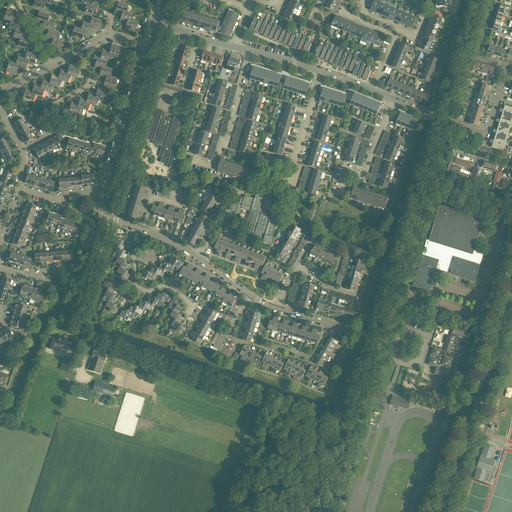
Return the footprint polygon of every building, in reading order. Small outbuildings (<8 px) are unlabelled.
[(43,9),(45,3),(45,2),(42,2),(42,0),(35,0),(33,6),(43,9)] [(193,0),(187,0),(186,5),(198,8),(200,2),(193,0)] [(299,10),(301,4),(292,0),(290,0),(288,5),(299,10)] [(376,12),(381,2),(380,2),(375,0),(374,0),(370,10),(376,12)] [(382,15),(388,2),(382,0),(381,0),(380,2),(381,2),(376,12),(382,15)] [(121,3),(118,2),(117,6),(115,12),(122,14),(123,11),(126,12),(128,5),(121,3)] [(336,12),(339,6),(329,2),(326,8),(336,12)] [(388,17),(393,7),(392,7),(394,5),(388,2),(382,15),(388,17)] [(94,15),(97,5),(90,3),(89,6),(86,5),(86,6),(84,12),(94,15)] [(296,16),(296,15),(299,10),(288,5),(286,11),(296,16)] [(394,20),(399,10),(393,7),(388,17),(394,20)] [(15,19),(17,12),(7,9),(4,20),(11,22),(11,21),(14,22),(15,19)] [(400,23),(405,13),(399,10),(394,20),(400,23)] [(126,12),(123,11),(122,14),(120,21),(127,23),(128,20),(131,20),(133,14),(126,12)] [(230,37),(240,15),(230,11),(223,27),(218,26),(219,23),(184,13),(181,23),(216,33),(216,31),(230,37)] [(296,16),(286,11),(283,17),(296,23),(298,16),(296,15),(296,16)] [(47,22),(49,15),(39,12),(36,22),(43,24),(44,21),(47,22)] [(406,25),(411,15),(405,13),(400,23),(406,25)] [(440,24),(443,18),(433,14),(430,20),(440,24)] [(259,21),(256,20),(258,16),(256,15),(250,30),(255,32),(261,17),(259,21)] [(413,28),(417,18),(411,15),(406,25),(413,28)] [(337,30),(338,29),(342,18),(336,16),(332,26),(331,27),(337,30)] [(264,23),(261,22),(263,18),(261,17),(255,32),(260,34),(266,19),(264,23)] [(99,31),(102,21),(92,18),(90,25),(93,26),(92,29),(99,31)] [(344,31),(348,21),(342,18),(338,29),(344,31)] [(20,28),(22,21),(15,19),(14,22),(11,21),(11,22),(9,28),(15,30),(18,31),(20,28)] [(264,36),(269,26),(266,24),(268,20),(266,19),(260,34),(264,36)] [(271,27),(272,23),(274,20),(272,19),(269,26),(264,36),(269,38),(273,28),(271,27)] [(131,20),(128,20),(127,23),(124,30),(134,33),(137,22),(131,20)] [(438,30),(440,24),(430,20),(427,26),(438,30)] [(47,22),(44,21),(43,24),(41,31),(47,33),(48,33),(49,30),(52,31),(54,24),(47,22)] [(350,34),(354,23),(348,21),(344,31),(350,34)] [(90,36),(92,29),(93,26),(90,25),(83,23),(81,29),(81,30),(84,30),(83,34),(90,36)] [(354,23),(350,34),(349,36),(355,38),(356,36),(360,26),(354,23)] [(274,40),(278,30),(275,29),(277,25),(275,24),(273,28),(269,38),(274,40)] [(280,31),(282,27),(282,26),(280,26),(278,30),(274,40),(279,42),(283,32),(280,31)] [(362,39),(366,29),(360,26),(356,36),(362,39)] [(435,36),(438,30),(427,26),(425,32),(435,36)] [(81,41),(83,34),(84,30),(81,30),(81,29),(74,27),(71,38),(81,41)] [(284,44),(288,34),(285,33),(287,28),(285,27),(283,32),(279,42),(284,44)] [(24,36),(26,30),(20,28),(18,31),(15,30),(13,37),(20,39),(23,40),(24,36)] [(290,35),(292,30),(290,29),(288,34),(284,44),(288,46),(295,31),(293,36),(290,35)] [(366,29),(362,39),(361,41),(367,44),(368,41),(372,31),(366,29)] [(52,31),(49,30),(48,33),(47,33),(45,40),(52,42),(54,39),(57,39),(59,33),(52,31)] [(293,48),(297,38),(295,37),(296,32),(295,31),(288,46),(293,48)] [(374,44),(378,34),(372,31),(368,41),(374,44)] [(433,42),(435,36),(425,32),(422,38),(433,42)] [(300,39),(301,35),(299,34),(298,38),(297,38),(293,48),(298,50),(302,40),(300,39)] [(380,46),(384,36),(378,34),(374,44),(380,46)] [(31,38),(24,36),(23,40),(20,39),(18,46),(28,49),(31,38)] [(304,41),(306,37),(304,36),(302,40),(298,50),(303,52),(307,42),(304,41)] [(309,43),(311,39),(309,38),(307,42),(303,52),(307,54),(312,44),(309,43)] [(433,50),(436,44),(433,42),(422,38),(420,44),(421,45),(420,48),(431,53),(433,50)] [(57,39),(54,39),(52,42),(50,49),(60,52),(63,41),(57,39)] [(325,49),(325,48),(322,47),(324,43),(322,42),(316,56),(321,58),(325,49)] [(412,51),(413,48),(409,47),(409,46),(401,43),(399,49),(407,53),(408,49),(412,51)] [(119,57),(122,47),(112,44),(110,51),(109,54),(112,55),(119,57)] [(329,50),(327,49),(328,45),(326,44),(325,48),(325,49),(321,58),(325,60),(331,46),(329,50)] [(330,63),(334,53),(331,51),(333,47),(331,46),(325,60),(330,62),(330,63)] [(507,59),(510,49),(510,48),(506,46),(505,49),(502,58),(507,59)] [(110,62),(112,55),(109,54),(110,51),(103,49),(100,59),(107,61),(110,62)] [(336,54),(338,50),(336,49),(334,53),(330,63),(335,65),(341,51),(339,55),(336,54)] [(408,60),(409,58),(405,56),(407,53),(399,49),(397,55),(408,60)] [(344,57),(341,56),(342,52),(341,51),(335,65),(339,67),(345,53),(344,57)] [(34,66),(37,56),(27,53),(25,59),(28,60),(27,64),(34,66)] [(344,69),(345,68),(348,59),(345,58),(347,54),(345,53),(339,67),(344,69)] [(234,60),(231,54),(226,70),(234,72),(236,76),(239,68),(241,67),(240,65),(241,60),(236,59),(234,60)] [(349,70),(353,61),(350,59),(352,55),(350,54),(348,59),(345,68),(349,70)] [(431,56),(427,54),(426,57),(430,58),(429,62),(437,65),(439,59),(431,56)] [(407,62),(408,60),(397,55),(394,61),(402,64),(404,61),(407,62)] [(353,75),(358,63),(355,61),(357,57),(355,56),(353,61),(349,70),(354,72),(353,75)] [(25,71),(27,64),(28,60),(25,59),(18,57),(16,64),(19,65),(18,68),(18,69),(25,71)] [(105,68),(107,61),(100,59),(98,58),(94,69),(101,71),(102,67),(105,68)] [(359,66),(361,61),(359,61),(358,63),(353,75),(358,77),(364,63),(362,67),(359,66)] [(403,72),(404,69),(401,68),(402,64),(394,61),(392,67),(400,70),(403,72)] [(16,75),(18,69),(18,68),(19,65),(16,64),(9,62),(6,72),(16,75)] [(434,71),(437,65),(429,62),(427,65),(423,64),(422,66),(434,71)] [(478,71),(480,63),(475,62),(474,64),(471,63),(469,71),(472,72),(473,70),(478,71)] [(363,79),(367,69),(364,68),(366,63),(364,63),(358,77),(363,79)] [(77,78),(80,67),(70,64),(68,71),(67,75),(70,76),(77,78)] [(368,81),(370,76),(372,71),(369,70),(371,65),(369,65),(367,69),(363,79),(368,81)] [(432,77),(434,71),(422,66),(421,68),(425,70),(424,73),(432,77)] [(105,68),(102,67),(101,71),(99,77),(106,79),(107,76),(110,77),(110,76),(112,70),(105,68)] [(254,82),(258,69),(253,67),(250,79),(250,81),(251,81),(251,80),(254,81),(254,82)] [(68,83),(70,76),(67,75),(68,71),(61,69),(59,76),(58,80),(61,80),(61,81),(68,83)] [(259,84),(263,70),(258,69),(254,82),(255,82),(256,81),(259,82),(259,83),(259,84)] [(264,84),(267,72),(263,70),(259,84),(260,84),(260,82),(264,84)] [(268,85),(272,73),(267,72),(264,84),(263,85),(265,85),(265,84),(268,85)] [(273,86),(277,74),(272,73),(268,85),(269,85),(268,86),(269,87),(270,85),(273,86)] [(429,83),(432,77),(424,73),(422,77),(418,75),(417,78),(421,79),(429,83)] [(59,87),(61,81),(61,80),(58,80),(59,76),(52,74),(50,81),(51,81),(49,84),(52,85),(59,87)] [(278,88),(280,81),(282,76),(277,74),(273,86),(273,88),(274,88),(274,87),(278,88)] [(393,80),(394,76),(392,75),(390,79),(387,87),(393,90),(396,82),(393,80)] [(110,77),(107,76),(106,79),(104,86),(113,89),(117,79),(110,76),(110,77)] [(288,92),(292,79),(287,77),(286,81),(285,84),(283,90),(283,91),(284,91),(284,90),(288,91),(287,92),(288,92)] [(50,92),(52,85),(49,84),(51,81),(50,81),(44,78),(42,85),(41,89),(44,90),(50,92)] [(293,92),(296,80),(292,79),(288,92),(289,93),(289,91),(293,92)] [(399,92),(403,80),(401,79),(400,83),(396,82),(393,90),(399,92)] [(226,89),(228,83),(220,80),(218,87),(226,89)] [(297,95),(301,82),(296,80),(293,92),(292,94),(293,94),(294,93),(297,94),(297,95)] [(404,94),(408,87),(404,85),(406,81),(403,80),(399,92),(404,94)] [(302,95),(305,83),(301,82),(297,95),(298,95),(298,94),(302,95)] [(42,97),(44,90),(41,89),(42,85),(35,83),(33,90),(32,94),(35,95),(42,97)] [(306,96),(308,92),(310,84),(305,83),(302,95),(301,96),(302,97),(303,95),(306,96)] [(410,97),(415,85),(413,84),(411,88),(408,87),(404,94),(410,97)] [(416,99),(419,91),(416,90),(417,86),(415,85),(410,97),(416,99)] [(224,95),(226,89),(218,87),(216,93),(224,95)] [(33,102),(35,95),(32,94),(33,90),(26,88),(23,99),(33,102)] [(105,101),(108,91),(98,88),(96,94),(95,98),(98,99),(105,101)] [(325,102),(328,90),(323,89),(320,101),(320,102),(321,102),(321,101),(325,102)] [(422,102),(427,90),(425,89),(423,93),(419,91),(416,99),(422,102)] [(329,103),(333,91),(328,90),(325,102),(324,103),(325,104),(326,102),(329,103)] [(428,104),(431,96),(427,95),(429,91),(427,90),(422,102),(428,104)] [(334,105),(337,93),(333,91),(329,103),(329,104),(329,105),(330,105),(330,104),(334,105)] [(96,106),(98,99),(95,98),(96,94),(90,92),(88,99),(87,103),(89,104),(96,106)] [(222,101),(224,95),(216,93),(214,99),(222,101)] [(338,106),(342,94),(337,93),(334,105),(334,106),(335,107),(335,105),(338,106)] [(355,106),(360,95),(355,93),(350,104),(349,106),(351,106),(351,105),(355,106)] [(343,108),(345,101),(347,96),(342,94),(338,106),(338,108),(339,108),(340,107),(343,108)] [(359,108),(364,96),(360,95),(355,106),(354,108),(355,108),(356,107),(359,108)] [(363,110),(368,98),(364,96),(359,108),(358,110),(360,110),(360,109),(363,110)] [(87,110),(89,104),(87,103),(88,99),(81,97),(78,104),(79,104),(78,107),(81,108),(83,109),(87,110)] [(368,112),(373,100),(368,98),(363,110),(363,111),(364,112),(365,111),(368,112)] [(484,106),(485,102),(477,99),(475,98),(473,103),(484,106)] [(220,107),(222,101),(214,99),(212,105),(220,107)] [(372,114),(377,102),(373,100),(368,112),(367,113),(368,114),(369,112),(372,114)] [(72,102),(69,109),(68,109),(68,108),(67,112),(78,115),(81,116),(83,109),(81,108),(78,107),(79,104),(78,104),(72,102)] [(377,116),(379,111),(382,104),(377,102),(372,114),(372,115),(373,116),(374,114),(377,116)] [(511,104),(505,102),(504,106),(505,106),(504,110),(502,109),(501,109),(500,109),(500,110),(511,113),(511,104)] [(482,111),(484,106),(473,103),(472,107),(474,108),(474,109),(482,111)] [(295,113),(297,107),(288,104),(286,111),(295,113)] [(220,116),(222,110),(213,107),(211,114),(220,116)] [(173,120),(165,117),(164,117),(164,114),(162,114),(163,111),(155,109),(146,139),(156,142),(155,144),(162,147),(159,157),(162,157),(160,163),(170,166),(169,168),(178,171),(182,155),(172,152),(182,120),(174,117),(173,120)] [(511,125),(511,122),(511,113),(500,110),(500,111),(500,112),(501,112),(503,113),(500,120),(498,119),(497,120),(511,125)] [(293,119),(295,113),(286,111),(285,117),(293,119)] [(401,126),(406,114),(401,112),(396,124),(396,125),(397,126),(397,124),(400,126),(401,126)] [(218,122),(220,116),(211,114),(210,120),(218,122)] [(404,129),(410,116),(406,114),(401,126),(400,126),(400,127),(401,128),(402,126),(405,128),(404,129)] [(331,124),(333,118),(324,115),(322,122),(331,124)] [(409,129),(414,118),(410,116),(404,129),(406,129),(406,128),(409,129)] [(291,125),(293,119),(285,117),(283,123),(291,125)] [(414,131),(419,120),(414,118),(409,129),(409,131),(410,131),(411,130),(414,131)] [(17,128),(25,124),(22,119),(14,123),(17,128)] [(216,128),(218,122),(210,120),(208,126),(216,128)] [(508,135),(511,125),(497,120),(496,120),(496,121),(497,122),(500,123),(497,130),(495,130),(494,130),(493,130),(493,131),(508,135)] [(255,132),(257,124),(249,121),(246,129),(255,132)] [(364,130),(366,124),(358,121),(356,127),(364,130)] [(329,130),(331,124),(322,122),(321,128),(329,130)] [(289,131),(291,125),(283,123),(281,129),(289,131)] [(19,133),(27,129),(25,124),(17,128),(19,133)] [(214,134),(216,128),(208,126),(206,131),(202,130),(214,134)] [(361,136),(364,130),(356,127),(353,132),(361,136)] [(327,136),(329,130),(321,128),(319,134),(327,136)] [(22,138),(30,134),(27,129),(19,133),(22,138)] [(252,139),(255,132),(246,129),(244,136),(252,139)] [(288,137),(289,131),(281,129),(279,135),(288,137)] [(214,134),(202,130),(200,136),(208,139),(210,133),(214,134)] [(505,146),(508,135),(493,131),(493,132),(494,132),(494,133),(496,133),(494,141),(492,140),(491,140),(490,140),(490,141),(505,146)] [(25,143),(33,139),(30,134),(22,138),(25,143)] [(325,142),(327,136),(319,134),(317,140),(325,142)] [(286,144),(288,137),(279,135),(277,141),(286,144)] [(206,145),(208,139),(200,136),(198,142),(206,145)] [(250,146),(252,139),(244,136),(242,144),(250,146)] [(401,145),(404,139),(395,136),(393,141),(401,145)] [(359,146),(360,139),(352,137),(350,143),(359,146)] [(61,146),(56,138),(52,140),(51,138),(49,139),(56,152),(57,152),(59,151),(57,148),(61,146)] [(77,141),(78,139),(74,138),(73,140),(69,138),(66,148),(69,149),(69,151),(71,152),(70,155),(73,156),(75,150),(75,151),(78,141),(77,141)] [(56,152),(49,139),(47,140),(49,142),(45,144),(49,152),(53,151),(54,153),(56,152)] [(85,143),(78,141),(75,151),(82,153),(81,155),(83,156),(88,142),(86,141),(85,143)] [(284,150),(286,144),(277,141),(275,147),(284,150)] [(399,151),(401,145),(393,141),(390,147),(399,151)] [(503,151),(505,146),(490,141),(490,142),(490,143),(491,143),(493,144),(492,147),(503,151)] [(93,146),(89,144),(90,142),(88,142),(83,156),(86,157),(87,154),(90,155),(91,153),(94,154),(97,145),(94,144),(93,146)] [(204,151),(206,145),(198,142),(196,148),(204,151)] [(322,150),(324,144),(315,142),(314,145),(313,145),(312,146),(314,147),(313,148),(322,150)] [(102,146),(102,144),(98,143),(98,145),(97,145),(94,154),(93,157),(99,158),(100,156),(103,157),(106,148),(102,146)] [(357,152),(359,146),(350,143),(348,149),(357,152)] [(0,152),(1,153),(8,149),(6,144),(0,146),(0,152)] [(49,152),(45,144),(41,146),(40,144),(38,145),(45,158),(48,156),(46,154),(49,152)] [(248,154),(250,146),(242,144),(240,152),(248,154)] [(45,158),(38,145),(36,146),(37,148),(34,150),(38,158),(41,157),(43,159),(45,158)] [(282,156),(284,150),(275,147),(274,153),(282,156)] [(396,156),(399,151),(390,147),(388,153),(396,156)] [(203,157),(204,151),(196,148),(194,155),(203,157)] [(320,156),(322,150),(313,148),(312,154),(320,156)] [(3,158),(11,154),(8,149),(1,153),(3,158)] [(355,158),(357,152),(348,149),(346,155),(355,158)] [(394,162),(396,156),(388,153),(386,159),(394,162)] [(6,163),(14,159),(11,154),(3,158),(6,163)] [(318,162),(320,156),(312,154),(310,160),(318,162)] [(353,164),(355,158),(346,155),(345,161),(353,164)] [(224,173),(227,163),(224,162),(224,161),(225,158),(222,157),(218,171),(224,173)] [(449,176),(452,168),(451,168),(454,158),(451,157),(446,175),(449,176)] [(456,159),(454,164),(471,169),(472,164),(456,159)] [(316,168),(318,162),(310,160),(308,166),(316,168)] [(494,171),(496,166),(482,161),(480,166),(494,171)] [(393,171),(395,165),(386,162),(384,168),(393,171)] [(229,175),(232,165),(227,163),(224,173),(229,175)] [(235,177),(238,167),(232,165),(229,175),(235,177)] [(241,178),(244,168),(238,167),(235,177),(241,178)] [(246,180),(249,170),(244,168),(241,178),(246,180)] [(391,177),(393,171),(384,168),(383,174),(391,177)] [(11,178),(13,172),(4,169),(2,175),(11,178)] [(474,169),(470,183),(474,184),(478,170),(474,169)] [(252,182),(255,172),(249,170),(246,180),(252,182)] [(321,179),(323,173),(315,170),(313,176),(321,179)] [(468,175),(453,171),(451,178),(467,182),(468,175)] [(502,173),(496,171),(493,181),(499,183),(502,173)] [(30,185),(33,176),(27,174),(25,183),(30,185)] [(389,183),(391,177),(383,174),(381,180),(389,183)] [(9,184),(11,178),(2,175),(0,181),(9,184)] [(33,176),(30,185),(36,186),(38,178),(33,176)] [(319,185),(321,179),(313,176),(311,182),(319,185)] [(43,179),(44,177),(41,177),(40,178),(38,178),(36,186),(41,188),(44,179),(43,179)] [(46,190),(49,181),(44,179),(41,188),(46,190)] [(54,182),(55,181),(52,180),(51,182),(49,181),(46,190),(52,191),(55,183),(54,182)] [(387,189),(389,183),(381,180),(379,186),(387,189)] [(0,187),(8,189),(9,184),(0,181),(0,187)] [(317,191),(319,185),(311,182),(309,188),(317,191)] [(385,209),(388,199),(357,189),(358,185),(355,184),(350,198),(385,209)] [(148,197),(148,195),(144,194),(145,191),(137,188),(135,193),(148,197)] [(316,197),(317,191),(309,188),(307,195),(316,197)] [(221,204),(222,202),(218,199),(219,197),(211,193),(209,197),(221,204)] [(253,240),(271,245),(280,215),(276,213),(273,213),(272,212),(272,215),(259,211),(263,199),(256,196),(255,199),(245,196),(243,201),(241,200),(240,202),(232,200),(229,210),(240,214),(240,213),(242,214),(243,211),(241,210),(241,209),(251,211),(244,234),(254,237),(253,240)] [(221,204),(209,197),(206,202),(214,206),(215,204),(219,206),(221,204)] [(145,207),(146,205),(141,203),(142,201),(134,198),(132,203),(145,207)] [(215,213),(217,211),(213,208),(214,206),(206,202),(204,206),(215,213)] [(23,206),(23,207),(35,212),(37,207),(35,206),(32,205),(30,204),(28,203),(26,207),(23,206)] [(159,217),(163,204),(160,203),(159,207),(156,207),(154,215),(159,217)] [(481,215),(445,204),(444,208),(440,206),(429,240),(427,239),(422,255),(412,286),(429,292),(430,290),(433,291),(434,285),(432,284),(437,268),(451,272),(450,273),(475,281),(484,253),(474,250),(483,220),(479,219),(481,215)] [(169,220),(172,207),(170,206),(169,210),(166,210),(164,218),(169,220)] [(214,215),(215,213),(204,206),(201,211),(209,215),(210,213),(214,215)] [(25,210),(24,213),(33,217),(35,212),(23,207),(22,208),(25,210)] [(142,217),(142,214),(138,213),(139,210),(131,208),(129,213),(142,217)] [(178,223),(182,210),(180,209),(178,213),(176,213),(173,221),(178,223)] [(51,227),(55,213),(53,212),(52,214),(48,213),(46,223),(49,224),(48,226),(51,227)] [(19,216),(19,217),(31,222),(33,217),(24,213),(22,217),(19,216)] [(57,228),(60,219),(61,217),(57,216),(57,214),(55,213),(51,227),(54,228),(54,225),(58,226),(57,228)] [(211,225),(212,223),(209,220),(210,218),(202,214),(200,218),(211,225)] [(21,220),(20,223),(29,227),(31,222),(19,217),(18,219),(21,220)] [(62,233),(67,219),(65,218),(64,220),(60,219),(57,228),(60,229),(60,232),(62,233)] [(210,227),(211,225),(200,218),(197,223),(205,227),(206,225),(210,227)] [(69,232),(72,223),(68,221),(69,219),(67,219),(62,233),(65,233),(66,231),(69,232)] [(74,236),(79,222),(77,222),(76,224),(72,223),(69,232),(72,233),(72,235),(74,236)] [(81,236),(84,226),(80,225),(81,223),(79,222),(74,236),(77,237),(78,235),(81,236)] [(16,226),(15,227),(27,232),(29,227),(20,223),(18,227),(16,226)] [(206,234),(208,231),(204,229),(205,227),(197,223),(195,227),(206,234)] [(299,236),(302,230),(295,226),(291,231),(299,236)] [(17,230),(16,233),(25,237),(27,232),(15,227),(15,229),(17,230)] [(205,236),(206,234),(195,227),(192,232),(200,236),(201,234),(205,236)] [(289,230),(286,235),(289,237),(296,241),(299,236),(291,231),(289,230)] [(201,243),(203,240),(199,238),(200,236),(192,232),(190,236),(201,243)] [(12,236),(11,237),(23,242),(25,237),(16,233),(14,237),(12,236)] [(283,241),(285,242),(293,246),(296,241),(289,237),(286,235),(283,241)] [(200,245),(201,243),(190,236),(187,241),(195,245),(196,243),(200,245)] [(13,240),(12,244),(21,247),(23,242),(11,237),(11,239),(13,240)] [(117,249),(118,248),(123,251),(127,245),(124,243),(125,242),(117,237),(112,246),(117,249)] [(218,255),(223,241),(218,239),(215,248),(218,249),(216,255),(218,255)] [(228,259),(233,245),(223,241),(218,255),(220,256),(222,251),(227,253),(225,258),(228,259)] [(290,252),(293,246),(285,242),(283,248),(290,252)] [(237,263),(242,248),(233,245),(228,259),(230,260),(232,254),(237,256),(235,262),(237,263)] [(317,257),(321,250),(315,246),(311,253),(316,256),(317,257)] [(118,248),(117,249),(113,256),(119,259),(119,257),(124,261),(125,261),(128,255),(125,253),(126,252),(123,251),(118,248)] [(247,266),(252,252),(242,248),(237,263),(239,263),(242,258),(246,260),(244,265),(247,266)] [(287,257),(290,252),(283,248),(279,253),(287,257)] [(322,260),(326,253),(321,250),(317,257),(316,256),(315,259),(320,262),(321,259),(322,260)] [(18,267),(21,255),(11,252),(9,259),(7,258),(5,263),(11,265),(11,267),(13,268),(14,266),(18,267)] [(256,270),(262,255),(252,252),(247,266),(249,267),(251,262),(256,263),(254,269),(256,270)] [(284,263),(287,257),(279,253),(276,259),(284,263)] [(328,263),(332,256),(326,253),(322,260),(328,263)] [(31,271),(32,266),(30,265),(32,259),(21,255),(18,267),(22,268),(21,271),(24,271),(25,269),(31,271)] [(263,266),(267,257),(262,255),(256,270),(259,271),(261,265),(263,266)] [(333,266),(337,259),(332,256),(328,263),(333,266)] [(124,261),(119,257),(119,259),(117,262),(122,265),(120,268),(126,271),(129,265),(127,263),(127,262),(125,261),(124,261)] [(172,259),(169,265),(174,268),(175,266),(181,269),(184,264),(176,259),(175,261),(172,259)] [(364,268),(365,262),(357,260),(356,265),(364,268)] [(165,265),(163,263),(160,269),(159,269),(165,272),(166,270),(172,273),(174,268),(169,265),(166,263),(165,265)] [(184,277),(191,265),(189,264),(187,268),(184,266),(180,274),(184,277)] [(189,279),(193,271),(191,270),(193,266),(191,265),(184,277),(189,279)] [(362,274),(364,268),(356,265),(354,271),(362,274)] [(264,281),(271,268),(269,266),(264,274),(261,279),(264,281)] [(153,267),(150,273),(156,276),(157,274),(162,277),(165,272),(159,269),(160,269),(157,268),(156,269),(153,267)] [(126,271),(120,268),(118,272),(123,275),(122,277),(127,280),(130,275),(128,273),(128,272),(126,271)] [(269,277),(274,269),(271,268),(264,281),(265,282),(268,277),(269,277)] [(193,282),(200,270),(198,269),(195,273),(193,271),(189,279),(193,282)] [(198,284),(202,276),(200,275),(202,271),(200,270),(193,282),(198,284)] [(272,285),(279,272),(276,271),(272,279),(273,279),(270,284),(272,285)] [(360,280),(362,274),(354,271),(352,277),(360,280)] [(147,273),(144,272),(141,277),(147,280),(148,278),(153,281),(156,276),(150,273),(148,272),(147,273)] [(274,287),(277,281),(281,273),(279,272),(272,285),(274,287)] [(202,287),(209,275),(207,274),(204,277),(202,276),(198,284),(202,287)] [(207,289),(211,281),(209,280),(211,276),(209,275),(202,287),(207,289)] [(10,285),(12,279),(3,277),(1,282),(10,285)] [(358,286),(360,280),(352,277),(350,284),(358,286)] [(211,292),(218,280),(216,279),(213,282),(211,281),(207,289),(211,292)] [(218,290),(220,286),(218,285),(220,281),(218,280),(211,292),(216,294),(218,290)] [(113,294),(116,288),(114,287),(114,286),(109,283),(107,281),(106,281),(104,286),(109,289),(108,292),(113,294)] [(0,287),(8,290),(10,285),(1,282),(0,286),(0,287)] [(312,292),(314,285),(306,283),(304,289),(312,292)] [(30,286),(30,285),(27,284),(27,285),(23,284),(19,295),(30,298),(34,288),(30,286)] [(356,292),(358,286),(350,284),(348,290),(356,292)] [(0,293),(7,296),(8,290),(0,287),(0,293)] [(34,288),(30,298),(42,302),(42,300),(43,298),(43,296),(44,294),(45,291),(41,290),(41,288),(38,287),(38,289),(34,288)] [(218,300),(225,288),(223,287),(220,291),(218,290),(216,294),(214,297),(218,300)] [(223,302),(227,295),(225,293),(227,289),(225,288),(218,300),(223,302)] [(310,298),(312,292),(304,289),(302,295),(310,298)] [(113,294),(108,292),(103,300),(108,303),(109,301),(114,304),(117,298),(115,297),(116,296),(113,294)] [(227,305),(234,293),(232,292),(229,296),(227,295),(223,302),(227,305)] [(163,295),(160,293),(157,299),(163,302),(164,300),(169,302),(172,298),(164,293),(163,295)] [(232,307),(236,299),(234,298),(236,294),(234,293),(227,305),(232,307)] [(309,303),(310,298),(302,295),(301,301),(309,303)] [(154,299),(151,297),(148,303),(153,306),(155,304),(160,307),(163,302),(157,299),(154,297),(154,299)] [(323,311),(326,303),(325,303),(326,300),(320,299),(319,301),(317,309),(323,311)] [(109,301),(108,303),(105,309),(110,312),(110,311),(115,314),(119,308),(116,307),(117,306),(114,304),(109,301)] [(142,301),(138,307),(144,311),(145,308),(151,311),(153,306),(148,303),(145,301),(144,303),(142,301)] [(179,314),(182,308),(179,307),(180,305),(172,301),(170,306),(175,309),(174,311),(179,314)] [(307,310),(309,303),(301,301),(299,307),(307,310)] [(329,313),(332,305),(326,303),(323,311),(329,313)] [(24,318),(27,307),(16,304),(15,308),(13,307),(12,310),(14,310),(13,315),(24,318)] [(335,315),(338,307),(332,305),(329,313),(335,315)] [(132,306),(129,311),(135,315),(140,318),(144,311),(138,307),(136,306),(135,307),(132,306)] [(215,318),(218,313),(206,307),(205,309),(209,311),(207,314),(215,318)] [(341,317),(344,309),(338,307),(335,315),(341,317)] [(347,318),(350,310),(344,309),(341,317),(347,318)] [(126,311),(124,310),(120,316),(126,319),(127,316),(132,319),(135,315),(129,311),(127,310),(126,311)] [(353,320),(356,312),(350,310),(347,318),(353,320)] [(179,314),(174,311),(171,316),(176,319),(175,321),(180,324),(183,318),(181,317),(182,315),(179,314)] [(215,318),(207,314),(206,316),(202,314),(201,316),(212,322),(215,318)] [(257,322),(258,318),(246,314),(245,316),(249,318),(249,320),(257,322)] [(19,331),(24,318),(13,315),(12,319),(10,318),(9,321),(11,321),(10,325),(11,326),(10,328),(19,331)] [(210,327),(212,322),(201,316),(200,318),(204,320),(202,322),(210,327)] [(273,330),(277,317),(275,317),(273,321),(271,320),(268,329),(273,330)] [(283,333),(287,320),(284,320),(283,324),(281,323),(278,332),(283,333)] [(180,324),(175,321),(172,326),(177,329),(176,331),(182,334),(185,328),(182,327),(183,325),(180,324)] [(201,325),(197,322),(196,325),(208,331),(210,327),(202,322),(201,325)] [(293,336),(296,323),(294,322),(293,327),(290,326),(288,335),(293,336)] [(254,332),(256,327),(243,324),(242,326),(247,327),(246,330),(254,332)] [(205,335),(208,331),(196,325),(195,327),(199,329),(198,331),(205,335)] [(302,339),(306,326),(304,325),(303,330),(300,329),(297,338),(302,339)] [(469,341),(472,331),(454,326),(451,336),(447,335),(443,350),(433,347),(428,364),(436,367),(434,374),(449,379),(451,372),(460,374),(470,341),(469,341)] [(312,342),(316,329),(313,328),(312,333),(310,332),(307,341),(312,342)] [(8,339),(13,337),(8,329),(3,331),(8,339)] [(196,333),(192,331),(191,333),(203,340),(205,335),(198,331),(196,333)] [(200,344),(203,340),(191,333),(190,336),(194,338),(193,340),(200,344)] [(251,342),(253,337),(240,333),(239,336),(244,337),(243,340),(251,342)] [(55,341),(54,345),(61,347),(62,345),(69,348),(72,340),(60,336),(59,338),(58,337),(57,337),(55,341)] [(340,348),(342,346),(338,344),(339,341),(331,337),(329,341),(340,348)] [(339,350),(340,348),(329,341),(326,346),(334,350),(336,348),(339,350)] [(242,361),(249,349),(244,346),(240,354),(242,356),(240,360),(242,361)] [(335,357),(336,355),(333,353),(334,350),(326,346),(324,350),(335,357)] [(249,360),(253,351),(249,349),(242,361),(244,362),(247,358),(249,360)] [(100,373),(105,356),(97,353),(98,352),(97,351),(95,350),(93,350),(88,370),(100,373)] [(334,359),(335,357),(324,350),(321,355),(329,359),(330,357),(334,359)] [(251,366),(258,354),(253,351),(249,360),(251,361),(249,365),(251,366)] [(264,368),(271,356),(266,353),(262,361),(264,363),(262,367),(264,368)] [(258,365),(262,356),(258,354),(251,366),(253,367),(255,363),(258,365)] [(330,366),(332,364),(328,362),(329,359),(321,355),(319,359),(330,366)] [(271,366),(275,358),(271,356),(264,368),(267,369),(269,365),(271,366)] [(72,373),(75,361),(63,358),(60,370),(72,373)] [(273,373),(280,361),(275,358),(271,366),(273,368),(271,371),(273,373)] [(329,368),(330,366),(319,359),(316,364),(324,368),(325,366),(329,368)] [(280,372),(285,364),(280,361),(273,373),(275,374),(277,370),(280,372)] [(286,375),(293,363),(289,361),(284,369),(286,370),(284,374),(286,375)] [(293,374),(297,366),(293,363),(286,375),(289,376),(291,372),(293,374)] [(293,379),(295,380),(302,368),(297,366),(293,374),(295,375),(293,379)] [(295,380),(298,381),(300,377),(302,379),(306,371),(302,368),(295,380)] [(309,382),(315,370),(311,368),(306,376),(308,377),(306,381),(309,382)] [(315,381),(319,373),(315,370),(309,382),(311,383),(313,380),(315,381)] [(325,373),(320,371),(319,373),(315,381),(317,382),(315,386),(317,387),(324,375),(323,375),(325,373)] [(6,383),(8,375),(3,373),(0,382),(6,383)] [(324,386),(329,378),(324,375),(317,387),(320,388),(322,384),(324,386)] [(113,397),(116,388),(95,382),(92,391),(113,397)] [(384,403),(387,394),(376,391),(372,402),(380,405),(381,402),(384,403)] [(409,401),(393,396),(390,405),(394,406),(395,401),(408,405),(409,401)] [(438,411),(437,416),(438,416),(438,419),(441,420),(440,422),(442,423),(441,426),(443,426),(442,429),(445,430),(443,437),(446,438),(453,415),(438,411)] [(490,472),(495,459),(491,458),(494,449),(485,446),(474,478),(484,481),(487,471),(490,472)]
